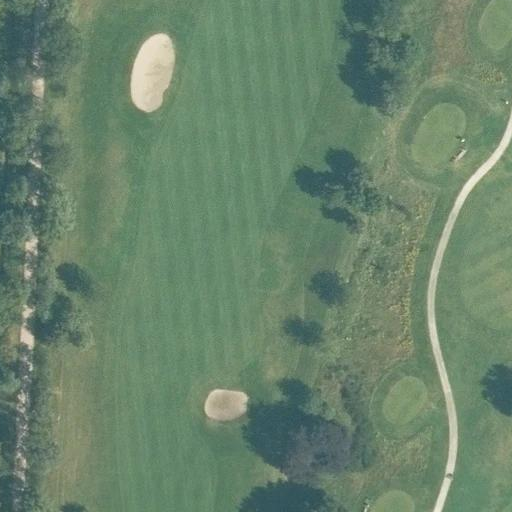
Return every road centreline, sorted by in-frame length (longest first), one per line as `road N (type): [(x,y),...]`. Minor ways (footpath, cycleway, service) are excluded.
road 1 (track): [(43,0),(17,511)]
road 2 (track): [(436,511),(453,431),(430,323),(432,277),(462,191),(493,158),(511,120)]
